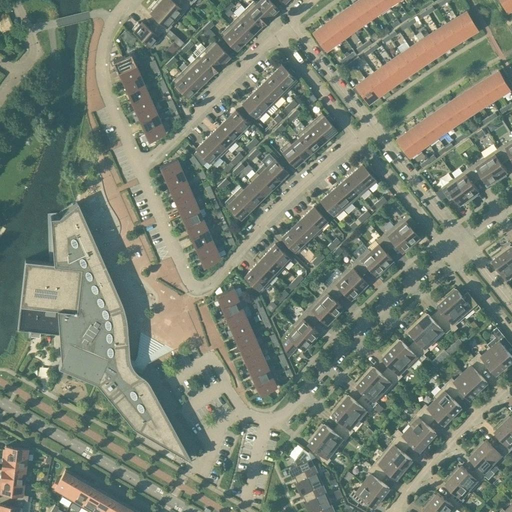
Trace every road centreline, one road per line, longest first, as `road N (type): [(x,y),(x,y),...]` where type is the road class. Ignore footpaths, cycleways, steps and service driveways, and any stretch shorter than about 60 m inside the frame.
road 1 (residential): [(262,421),(286,412),(374,314),(447,250)]
road 2 (residential): [(188,283),(207,281),(358,137)]
road 3 (residential): [(140,167),(276,35)]
road 4 (residential): [(140,167),(101,61),(126,0)]
road 5 (residential): [(393,511),(476,411),(511,382)]
road 6 (residential): [(461,239),(372,126)]
road 7 (residential): [(358,137),(447,250)]
road 8 (residential): [(372,126),(290,22)]
road 9 (residential): [(276,35),(358,137)]
road 10 (residential): [(188,283),(140,167)]
